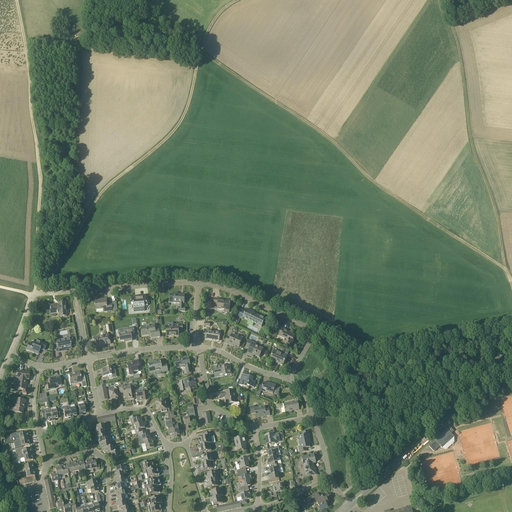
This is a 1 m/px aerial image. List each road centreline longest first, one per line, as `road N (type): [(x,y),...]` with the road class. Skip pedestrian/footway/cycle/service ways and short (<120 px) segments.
road 1 (track): [(135,0),(343,147),(374,183),(507,272)]
road 2 (track): [(43,294),(107,185),(182,117),(208,30),(237,0)]
road 3 (track): [(17,0),(40,166),(32,294)]
road 4 (track): [(442,0),(511,285)]
road 5 (unclassified): [(349,505),(511,353)]
road 6 (residential): [(289,379),(313,331),(198,283)]
road 7 (residential): [(198,283),(75,291)]
